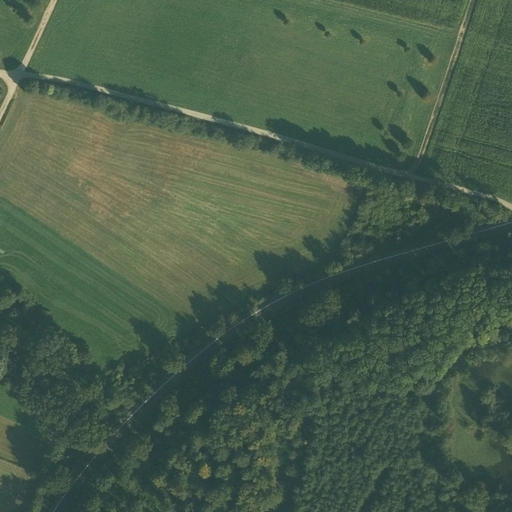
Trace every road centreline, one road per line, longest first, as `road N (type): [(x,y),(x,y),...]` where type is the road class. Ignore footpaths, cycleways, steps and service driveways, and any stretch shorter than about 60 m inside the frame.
road 1 (track): [(511,207),(149,100),(18,74)]
road 2 (track): [(413,175),(477,0)]
